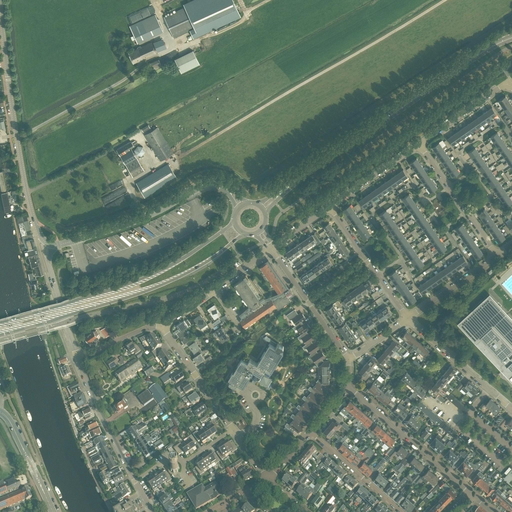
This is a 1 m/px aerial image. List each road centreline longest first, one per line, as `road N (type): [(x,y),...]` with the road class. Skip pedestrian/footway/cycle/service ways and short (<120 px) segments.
road 1 (secondary): [(0,333),(153,288),(243,233)]
road 2 (secondary): [(234,222),(145,277),(0,323)]
road 3 (tertiary): [(52,245),(38,232),(26,193),(0,0)]
road 4 (secondary): [(511,37),(349,144)]
road 5 (tertiary): [(470,491),(351,388)]
road 6 (tertiary): [(52,245),(142,217),(189,192)]
road 7 (residential): [(511,408),(406,318)]
road 8 (residential): [(135,482),(76,357)]
road 9 (tertiary): [(352,358),(270,249)]
road 10 (residential): [(495,256),(418,144)]
road 11 (residential): [(406,318),(329,207)]
road 12 (residential): [(163,327),(270,249)]
road 13 (residential): [(233,430),(163,327)]
road 14 (residential): [(402,511),(312,432)]
